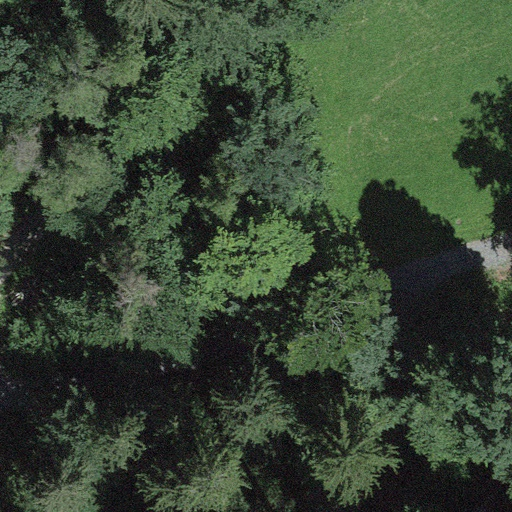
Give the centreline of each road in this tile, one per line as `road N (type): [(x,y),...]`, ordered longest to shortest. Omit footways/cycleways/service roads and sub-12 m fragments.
road 1 (track): [(0,382),(131,375),(300,310),(511,248)]
road 2 (track): [(222,0),(0,281)]
